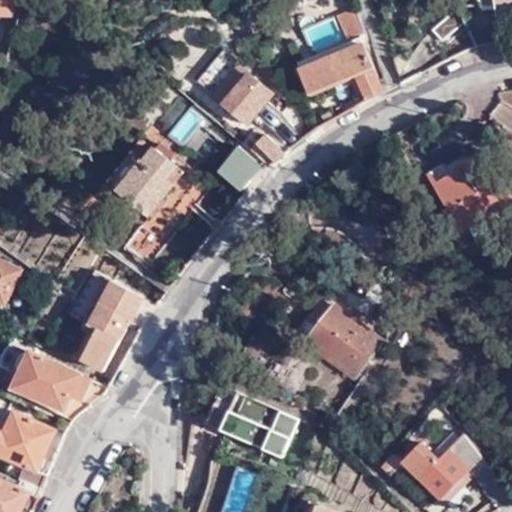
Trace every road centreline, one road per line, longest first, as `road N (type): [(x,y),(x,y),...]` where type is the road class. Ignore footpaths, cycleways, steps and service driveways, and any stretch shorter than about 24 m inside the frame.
road 1 (residential): [(511,73),(477,74),(360,117),(205,264),(153,368)]
road 2 (residential): [(153,368),(61,511)]
road 3 (residential): [(153,368),(154,511)]
